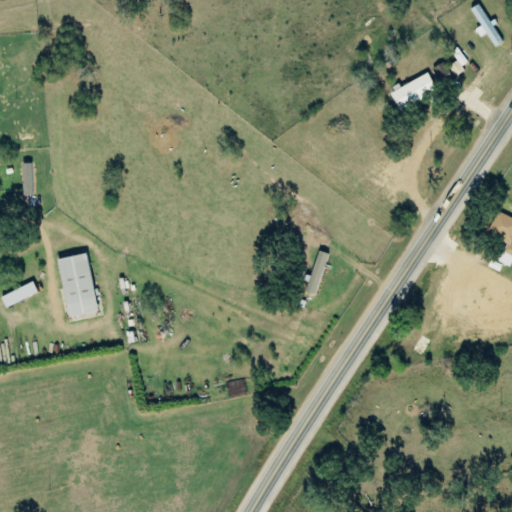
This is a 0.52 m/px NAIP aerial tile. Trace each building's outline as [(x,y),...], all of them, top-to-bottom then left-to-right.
[(494,25),(481,5),(472,10),(483,28),(482,29),(495,49),(505,43),(494,25)] [(466,72),(464,67),(469,63),(460,48),(453,52),(459,62),(450,67),(457,78),(466,72)] [(441,86),(455,80),(447,63),(434,69),(441,86)] [(392,92),(402,110),(439,92),(430,73),(392,92)] [(511,218),(500,214),(492,235),(505,239),(497,262),(511,267),(511,218)] [(71,319),(101,313),(90,255),(60,260),(71,319)] [(8,308),(41,295),(36,284),(3,297),(8,308)]
